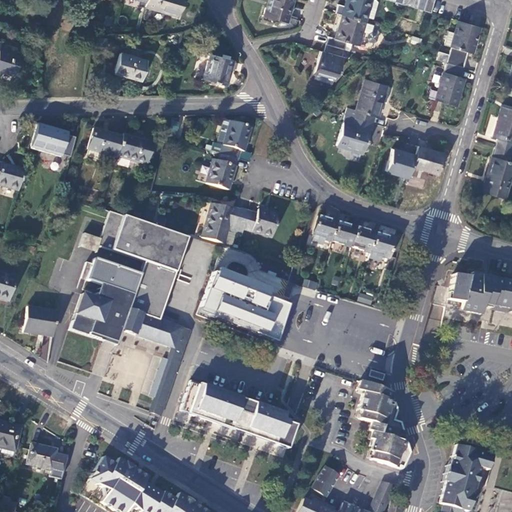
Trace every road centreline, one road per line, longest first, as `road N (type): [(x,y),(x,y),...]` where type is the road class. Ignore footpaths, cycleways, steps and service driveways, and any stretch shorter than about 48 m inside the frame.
road 1 (residential): [(410,511),(420,460),(399,367),(436,236)]
road 2 (residential): [(269,107),(0,115)]
road 3 (tertiary): [(244,511),(47,387)]
road 4 (residential): [(436,236),(344,207),(315,187),(269,107)]
road 5 (residential): [(460,140),(501,7),(477,0)]
